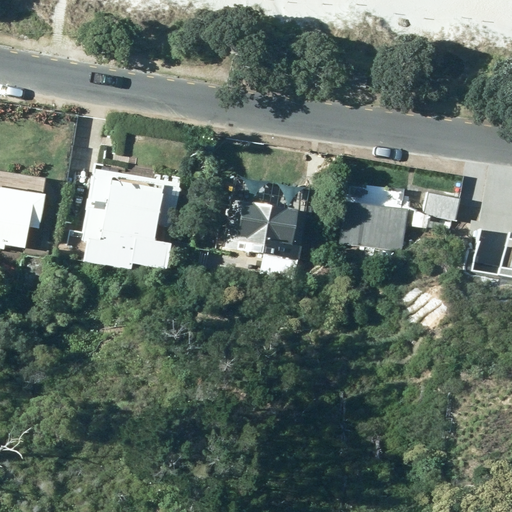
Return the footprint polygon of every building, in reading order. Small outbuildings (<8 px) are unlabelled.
[(132,262),(166,268),(183,178),(159,174),(159,180),(115,174),(116,167),(115,163),(113,161),(104,160),(102,162),(100,166),(99,171),(93,170),(77,261),(131,269),(132,262)] [(0,249),(4,250),(4,244),(25,247),(28,227),(39,229),(43,193),(0,187),(0,249)] [(338,245),(402,251),(405,226),(425,228),(427,217),(441,218),(440,228),(450,229),(451,221),(476,223),(479,194),(460,192),(459,196),(424,192),(423,212),(407,211),(407,207),(371,204),(371,198),(366,194),(360,194),(355,198),(356,203),(342,201),(338,245)] [(222,248),(298,260),(306,213),(230,201),(222,248)] [(474,276),(511,282),(511,235),(480,231),(474,276)]
